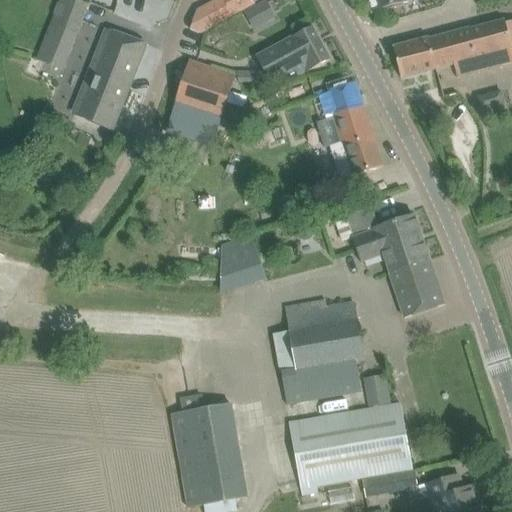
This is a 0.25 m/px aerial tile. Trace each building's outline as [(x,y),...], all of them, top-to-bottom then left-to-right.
[(67,56),(87,6),(71,0),(61,0),(43,47),(67,56)] [(219,0),(197,12),(190,31),(199,34),(254,5),(253,2),(256,0),(219,0)] [(367,0),(372,14),(402,5),(402,4),(412,1),(412,0),(367,0)] [(511,53),(504,23),(467,33),(467,30),(427,41),(426,40),(412,43),(393,48),(401,79),(454,65),(457,79),(477,74),(511,64),(511,53)] [(312,28),(295,38),(257,58),(271,84),(294,71),(298,77),(329,60),(312,28)] [(107,31),(89,76),(92,77),(76,117),(78,117),(79,116),(109,128),(108,130),(111,131),(145,46),(107,31)] [(172,114),(218,129),(233,83),(206,74),(187,68),(172,114)] [(355,83),(336,89),(320,94),(328,120),(335,118),(342,141),(328,146),(340,181),(383,168),(355,83)] [(384,173),(361,181),(349,185),(355,204),(390,193),(384,173)] [(383,254),(390,275),(430,261),(414,216),(378,229),(371,209),(346,217),(361,262),(383,254)] [(264,276),(250,234),(220,244),(221,291),(264,276)] [(430,261),(390,275),(405,320),(445,306),(430,261)] [(281,372),(287,405),(360,393),(355,358),(364,357),(355,302),(325,307),(324,302),(286,308),(287,316),(290,331),(275,334),(281,372)] [(365,380),(370,408),(390,405),(384,376),(365,380)] [(400,405),(381,408),(291,424),(302,489),(412,470),(400,405)] [(188,509),(236,500),(246,499),(230,406),(172,416),(188,509)] [(366,498),(398,492),(407,490),(417,489),(414,473),(395,477),(364,483),(366,498)] [(425,486),(429,502),(432,511),(440,511),(441,511),(440,511),(481,511),(474,487),(462,491),(458,476),(425,486)]
